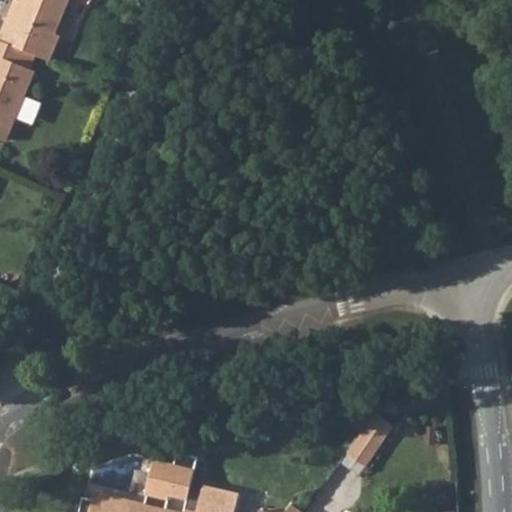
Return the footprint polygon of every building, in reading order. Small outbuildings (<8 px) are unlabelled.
[(0,40),(39,57),(50,32),(55,34),(55,33),(69,0),(20,0),(11,22),(6,20),(0,35),(0,40)] [(14,0),(6,20),(11,22),(20,0),(14,0)] [(55,33),(55,34),(50,32),(39,57),(49,61),(60,35),(55,33)] [(36,55),(0,40),(0,137),(7,140),(35,71),(30,69),(36,55)] [(376,415),(349,455),(365,466),(392,426),(376,415)] [(171,491),(188,495),(197,457),(176,452),(173,466),(152,461),(145,493),(147,494),(144,505),(94,493),(92,500),(82,497),(78,511),(172,511),(166,511),(171,491)] [(234,511),(239,493),(203,485),(196,511),(185,509),(184,511),(234,511)]
